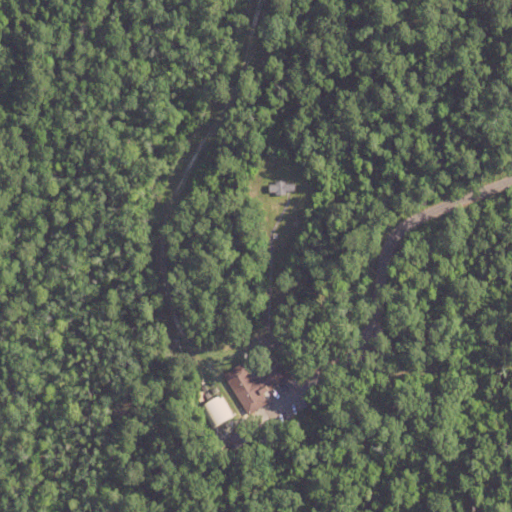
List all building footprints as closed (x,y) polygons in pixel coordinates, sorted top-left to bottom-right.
[(296,184),(296,191),(287,191),(287,196),(276,196),(276,194),(270,194),(270,185),(276,185),(276,181),(286,181),(286,184),(296,184)] [(249,417),(224,376),(245,363),(254,377),(285,358),(296,375),(266,394),(266,393),(264,395),(269,404),(249,417)] [(217,426),(234,417),(223,396),(206,404),(217,426)] [(243,423),(254,417),(256,421),(245,427),(243,423)] [(248,429),(257,423),(260,428),(251,434),(248,429)] [(260,439),(268,434),(271,440),(263,445),(260,439)]
